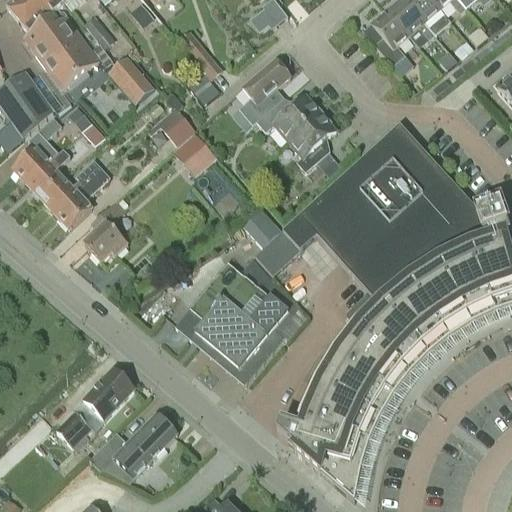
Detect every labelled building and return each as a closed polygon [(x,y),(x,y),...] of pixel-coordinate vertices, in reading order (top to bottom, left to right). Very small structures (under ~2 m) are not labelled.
[(20,0),(5,12),(28,39),(52,20),(35,0),(20,0)] [(54,0),(35,0),(52,20),(58,27),(60,26),(67,21),(64,17),(61,18),(58,15),(63,11),(54,0)] [(54,0),(63,11),(75,0),(54,0)] [(146,0),(155,10),(166,0),(146,0)] [(440,16),(426,0),(405,0),(402,3),(424,29),(435,42),(450,28),(440,16)] [(466,15),(456,4),(452,0),(426,0),(440,16),(450,7),(460,20),(466,15)] [(452,0),(456,4),(466,15),(465,15),(477,4),(475,2),(477,0),(452,0)] [(435,42),(424,29),(402,3),(386,16),(409,42),(419,34),(430,46),(435,42)] [(147,32),(157,24),(144,8),(135,16),(147,32)] [(263,16),(249,27),(259,39),(269,32),(273,28),(263,16)] [(397,53),(409,42),(386,16),(370,30),(382,45),(375,51),(393,72),(405,62),(397,53)] [(62,99),(99,67),(67,21),(64,24),(60,26),(58,27),(52,20),(28,39),(22,44),(36,62),(62,99)] [(95,22),(85,30),(105,55),(115,47),(95,22)] [(511,41),(511,38),(509,36),(495,47),(499,52),(511,41)] [(493,47),(476,60),(481,66),(497,53),(493,47)] [(101,50),(94,55),(106,71),(112,66),(101,50)] [(481,66),(476,60),(461,71),(465,77),(481,66)] [(209,62),(199,70),(212,86),(222,78),(209,62)] [(154,95),(127,63),(108,79),(135,111),(154,95)] [(253,132),(257,128),(274,114),(266,104),(290,83),(276,67),(243,95),(251,105),(239,115),(247,125),(253,132)] [(461,71),(451,79),(456,85),(465,77),(461,71)] [(204,111),(219,98),(201,77),(186,89),(204,111)] [(52,119),(53,118),(25,78),(24,79),(13,87),(0,95),(0,114),(10,128),(23,144),(52,119)] [(511,84),(498,97),(511,112),(511,84)] [(444,85),(432,95),(436,100),(449,91),(444,85)] [(167,104),(178,116),(183,112),(173,99),(167,104)] [(288,147),(323,117),(308,100),(292,114),(285,104),(274,114),(257,128),(266,138),(274,131),(288,147)] [(466,115),(483,139),(497,129),(480,105),(466,115)] [(77,112),(68,121),(81,137),(91,129),(77,112)] [(160,134),(177,152),(195,137),(175,114),(147,138),(151,142),(160,134)] [(338,135),(323,117),(288,147),(302,164),(296,168),(305,179),(316,169),(329,184),(341,173),(329,159),(330,158),(322,148),(338,135)] [(45,148),(60,133),(52,125),(35,141),(27,148),(34,155),(13,175),(26,190),(57,161),(45,148)] [(247,125),(240,131),(246,137),(253,132),(247,125)] [(23,144),(10,128),(0,136),(0,149),(6,158),(23,144)] [(96,153),(105,145),(92,132),(83,140),(96,153)] [(280,241),(255,264),(273,283),(301,258),(317,243),(376,306),(357,325),(337,349),(320,376),(306,404),(295,433),(294,434),(294,436),(281,432),(277,442),(293,455),(292,456),(321,481),(322,480),(354,508),(355,496),(356,490),(360,472),(366,454),(372,437),(381,420),(390,404),(401,389),(413,375),(426,362),(440,350),(455,339),(471,329),(487,321),(504,313),(511,310),(511,257),(508,245),(499,215),(480,221),(400,132),(283,239),(280,241)] [(217,164),(195,139),(173,158),(187,174),(197,165),(206,174),(217,164)] [(26,190),(40,205),(63,184),(56,177),(80,154),(73,147),(57,161),(26,190)] [(40,205),(55,221),(102,177),(93,168),(77,183),(80,186),(71,194),(63,184),(40,205)] [(93,200),(109,185),(102,177),(55,221),(69,236),(91,215),(85,208),(93,200)] [(98,238),(84,251),(101,270),(112,260),(115,263),(127,252),(114,237),(117,235),(113,230),(125,219),(115,208),(91,230),(98,238)] [(280,241),(282,239),(277,234),(262,217),(244,234),(264,256),(280,241)] [(188,318),(175,334),(191,347),(195,341),(201,346),(200,348),(212,358),(213,357),(239,379),(274,339),(275,337),(288,347),(307,323),(295,310),(253,264),(240,279),(228,269),(188,317),(188,318)] [(375,307),(366,299),(353,312),(361,321),(375,307)] [(104,427),(135,394),(114,375),(83,408),(104,427)] [(72,453),(91,433),(75,418),(56,437),(72,453)] [(149,470),(178,439),(157,419),(118,459),(106,448),(89,466),(101,477),(113,464),(123,474),(137,459),(149,470)]
